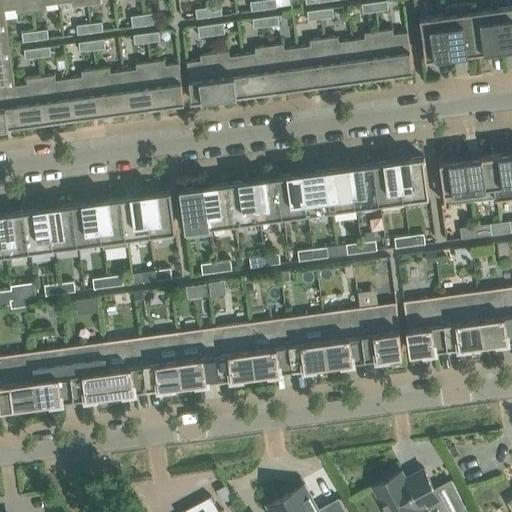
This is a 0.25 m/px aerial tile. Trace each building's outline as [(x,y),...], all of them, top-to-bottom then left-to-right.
[(0,0),(0,51),(11,50),(5,9),(4,0),(0,0)] [(32,11),(30,0),(4,0),(5,9),(18,8),(18,13),(32,11)] [(59,2),(58,0),(30,0),(32,11),(47,9),(46,4),(59,2)] [(265,8),(263,0),(251,0),(250,0),(252,10),(265,8)] [(276,0),(263,0),(265,8),(277,6),(276,0)] [(389,9),(387,0),(382,0),(375,1),(376,11),(389,9)] [(376,11),(375,1),(362,3),(364,12),(376,11)] [(477,52),(472,10),(471,2),(446,5),(447,14),(452,54),(465,52),(465,54),(477,52)] [(221,4),(209,6),(210,16),(223,14),(221,4)] [(511,4),(497,7),(502,47),(511,45),(511,4)] [(210,16),(209,6),(196,8),(197,17),(210,16)] [(334,16),(333,7),(320,8),(322,18),(334,16)] [(502,47),(497,7),(472,10),(477,52),(490,50),(490,49),(502,47)] [(322,18),(320,8),(308,10),(309,20),(322,18)] [(157,13),(144,15),(146,24),(158,22),(157,13)] [(280,24),(278,14),(266,16),(267,26),(280,24)] [(452,54),(447,14),(421,17),(427,59),(440,57),(440,56),(452,54)] [(146,24),(144,15),(132,17),(133,26),(146,24)] [(267,26),(266,16),(253,18),(254,27),(267,26)] [(102,21),(90,22),(91,32),(104,30),(102,21)] [(91,32),(90,22),(77,24),(78,33),(91,32)] [(225,31),(224,22),(211,23),(212,33),(225,31)] [(212,33),(211,23),(198,25),(200,35),(212,33)] [(413,71),(408,31),(394,33),(393,27),(379,29),(384,72),(395,70),(395,73),(413,71)] [(48,28),(35,30),(36,39),(49,37),(48,28)] [(384,72),(379,29),(365,31),(365,36),(352,38),(358,78),(375,76),(375,73),(384,72)] [(36,39),(35,30),(22,32),(23,41),(36,39)] [(161,40),(159,30),(147,32),(148,41),(161,40)] [(148,41),(147,32),(134,34),(135,43),(148,41)] [(358,78),(352,38),(339,40),(338,35),(324,37),(330,79),(340,78),(340,81),(358,78)] [(330,79),(324,37),(310,39),(311,44),(298,46),(303,86),(320,83),(320,81),(330,79)] [(106,47),(105,38),(92,39),(93,49),(106,47)] [(93,49),(92,39),(79,41),(80,50),(93,49)] [(303,86),(298,46),(284,47),(284,42),(270,44),(275,87),(285,85),(286,88),(303,86)] [(275,87),(270,44),(255,46),(256,51),(243,53),(248,93),(266,91),(265,88),(275,87)] [(51,54),(50,45),(37,47),(38,56),(51,54)] [(38,56),(37,47),(24,49),(26,58),(38,56)] [(248,93),(243,53),(230,55),(229,49),(215,51),(221,94),(231,93),(231,95),(248,93)] [(0,126),(21,124),(16,84),(11,50),(0,51),(0,126)] [(221,94),(215,51),(201,53),(201,59),(187,61),(193,101),(211,98),(210,95),(221,94)] [(185,102),(179,62),(166,64),(165,58),(150,60),(156,103),(166,101),(167,104),(185,102)] [(156,103),(150,60),(136,62),(137,67),(124,69),(129,109),(146,107),(146,104),(156,103)] [(129,109),(124,69),(111,71),(110,66),(96,68),(101,110),(112,109),(112,112),(129,109)] [(101,110),(96,68),(82,69),(82,75),(69,77),(74,117),(92,114),(91,112),(101,110)] [(74,117),(69,77),(56,78),(55,73),(41,75),(47,118),(57,116),(57,119),(74,117)] [(47,118),(41,75),(27,77),(28,82),(16,84),(21,124),(37,122),(37,119),(47,118)] [(511,194),(511,153),(504,154),(504,153),(491,155),(497,197),(511,194)] [(497,197),(491,155),(479,157),(479,158),(467,159),(472,200),(497,197)] [(430,196),(424,156),(409,158),(409,159),(399,160),(405,199),(430,196)] [(472,200),(467,159),(454,161),(454,160),(441,162),(446,203),(472,200)] [(405,199),(399,160),(390,161),(375,163),(381,203),(405,199)] [(381,203),(375,163),(361,165),(351,167),(356,206),(381,203)] [(356,206),(351,167),(341,168),(341,167),(327,169),(332,209),(356,206)] [(332,209),(327,169),(313,171),(313,172),(303,173),(308,212),(332,209)] [(308,212),(303,173),(293,174),(279,176),(284,216),(308,212)] [(284,216),(279,176),(264,178),(255,180),(260,219),(284,216)] [(260,219),(255,180),(245,181),(245,180),(230,182),(236,222),(260,219)] [(236,222),(230,182),(216,184),(216,185),(206,186),(212,226),(236,222)] [(212,226),(206,186),(196,188),(196,187),(181,189),(187,236),(212,233),(211,226),(212,226)] [(176,230),(171,190),(156,192),(156,193),(146,194),(151,234),(176,230)] [(151,234),(146,194),(136,196),(136,195),(121,197),(127,237),(151,234)] [(128,244),(127,237),(121,197),(108,199),(108,200),(97,201),(103,240),(104,247),(128,244)] [(496,211),(495,200),(466,201),(467,212),(496,211)] [(103,240),(97,201),(88,202),(74,203),(79,244),(103,240)] [(79,244),(74,203),(59,205),(59,206),(49,207),(55,247),(79,244)] [(55,247),(49,207),(40,209),(39,208),(25,210),(31,250),(55,247)] [(31,250),(25,210),(11,212),(11,213),(1,214),(6,253),(31,250)] [(491,223),(476,225),(477,236),(492,234),(491,223)] [(477,236),(476,225),(461,227),(462,238),(477,236)] [(424,232),(409,234),(411,244),(426,242),(424,232)] [(411,244),(409,234),(395,236),(396,246),(411,244)] [(508,238),(496,240),(497,241),(499,256),(510,254),(508,239),(508,238)] [(376,239),(361,241),(363,251),(377,249),(376,239)] [(363,251),(361,241),(337,244),(339,254),(363,251)] [(327,245),(313,247),(314,258),(329,256),(327,245)] [(455,247),(456,259),(472,257),(471,245),(455,247)] [(314,258),(313,247),(298,249),(299,260),(314,258)] [(435,250),(426,251),(428,262),(437,261),(435,250)] [(279,252),(264,254),(266,264),(281,262),(279,252)] [(266,264),(264,254),(250,256),(251,266),(266,264)] [(231,258),(216,260),(218,271),(232,269),(231,258)] [(218,271),(216,260),(201,262),(203,273),(218,271)] [(171,267),(156,269),(158,279),(172,277),(171,267)] [(158,279),(156,269),(141,271),(143,281),(158,279)] [(123,273),(108,275),(109,285),(124,283),(123,273)] [(109,285),(108,275),(93,277),(94,287),(109,285)] [(74,280),(59,282),(61,292),(76,290),(74,280)] [(61,292),(59,282),(45,284),(46,294),(61,292)] [(511,334),(511,284),(478,289),(485,342),(509,339),(508,335),(511,334)] [(26,286),(11,288),(12,299),(27,297),(26,286)] [(12,299),(11,288),(0,289),(0,303),(13,302),(12,299)] [(485,342),(478,289),(442,294),(448,343),(461,342),(461,345),(485,342)] [(448,343),(442,294),(404,300),(411,352),(436,348),(435,345),(448,343)] [(404,353),(397,301),(359,306),(366,354),(379,353),(380,356),(404,353)] [(366,354),(359,306),(323,311),(330,363),(354,360),(354,356),(366,354)] [(330,363),(323,311),(287,316),(293,364),(306,363),(307,366),(330,363)] [(293,364),(287,316),(250,320),(257,373),(281,369),(281,366),(293,364)] [(257,373),(250,320),(214,325),(221,374),(233,372),(234,376),(257,373)] [(221,374),(214,325),(178,330),(185,383),(208,379),(208,376),(221,374)] [(185,383),(178,330),(141,335),(148,384),(161,382),(161,386),(185,383)] [(148,384),(141,335),(105,340),(112,392),(135,389),(135,386),(148,384)] [(112,392),(105,340),(69,345),(75,394),(88,392),(88,396),(112,392)] [(75,394),(69,345),(32,350),(39,402),(63,399),(62,396),(75,394)] [(39,402),(32,350),(0,354),(0,393),(1,404),(13,402),(13,406),(39,402)] [(373,484),(387,511),(447,511),(424,467),(406,476),(402,469),(373,484)] [(318,508),(304,483),(268,503),(273,511),(347,511),(339,496),(318,508)] [(220,510),(211,495),(180,511),(225,511),(223,508),(220,510)]
